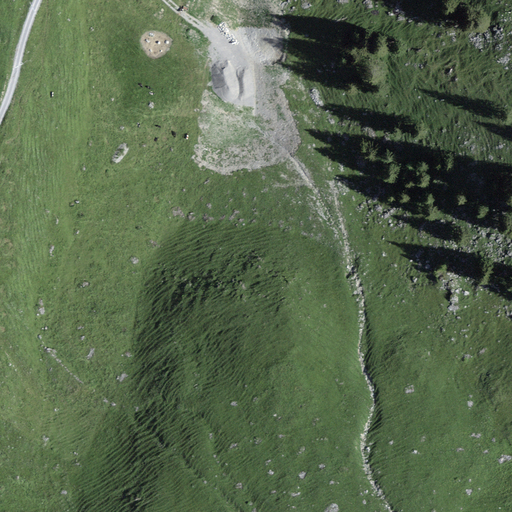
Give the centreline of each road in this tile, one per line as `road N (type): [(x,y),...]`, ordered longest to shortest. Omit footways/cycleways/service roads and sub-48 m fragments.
road 1 (track): [(245,116),(226,54),(162,0)]
road 2 (track): [(38,0),(0,116)]
